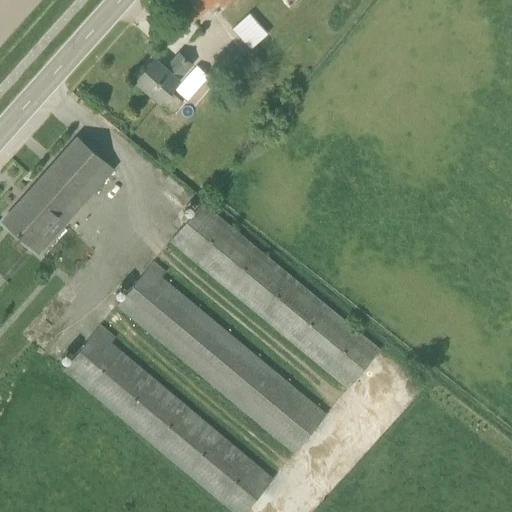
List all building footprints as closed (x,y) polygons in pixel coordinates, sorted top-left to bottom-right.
[(174,0),(192,20),(207,8),(217,0),(223,8),(232,0),(174,0)] [(248,51),(268,34),(249,13),(230,30),(248,51)] [(176,80),(190,66),(178,54),(163,68),(154,58),(134,80),(172,114),(183,102),(170,91),(178,82),(176,80)] [(38,252),(112,169),(77,137),(3,221),(38,252)] [(380,349),(200,203),(169,241),(349,387),(380,349)] [(162,277),(167,272),(153,260),(117,303),(294,454),(327,415),(162,277)] [(100,325),(64,369),(234,511),(243,511),(272,478),(112,343),(116,338),(100,325)]
